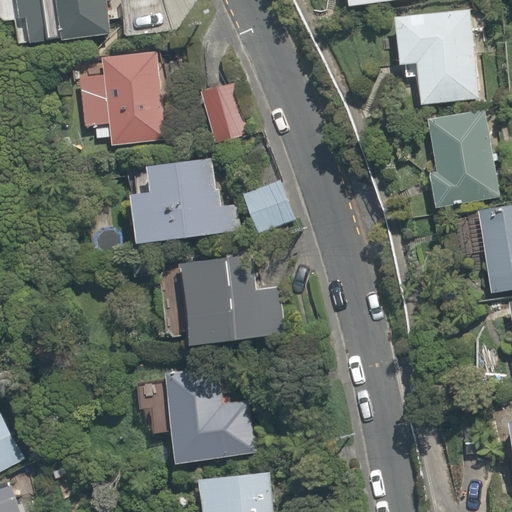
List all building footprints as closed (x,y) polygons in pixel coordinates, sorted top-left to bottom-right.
[(0,0),(0,19),(18,18),(20,45),(109,37),(105,0),(0,0)] [(484,52),(482,26),(470,27),(468,8),(393,14),(397,63),(416,61),(420,105),(476,101),(472,53),(484,52)] [(85,109),(86,128),(95,127),(96,138),(113,137),(114,143),(160,139),(151,51),(105,56),(107,75),(59,79),(62,111),(85,109)] [(235,81),(192,96),(210,146),(253,131),(235,81)] [(424,143),(429,205),(502,199),(499,165),(488,166),(483,109),(429,114),(432,142),(424,143)] [(216,207),(210,161),(128,171),(137,244),(239,232),(236,204),(216,207)] [(280,177),(239,193),(255,235),(296,219),(280,177)] [(511,205),(481,208),(489,291),(511,288),(511,205)] [(159,284),(163,335),(182,334),(183,344),(277,337),(273,289),(252,290),(252,278),(236,279),(234,257),(177,261),(178,282),(159,284)] [(219,390),(194,392),(191,368),(163,371),(171,462),(255,455),(249,397),(220,400),(219,390)] [(0,471),(22,460),(0,420),(0,471)] [(199,475),(203,511),(267,511),(263,467),(199,475)] [(0,511),(22,511),(10,483),(0,487),(0,511)]
